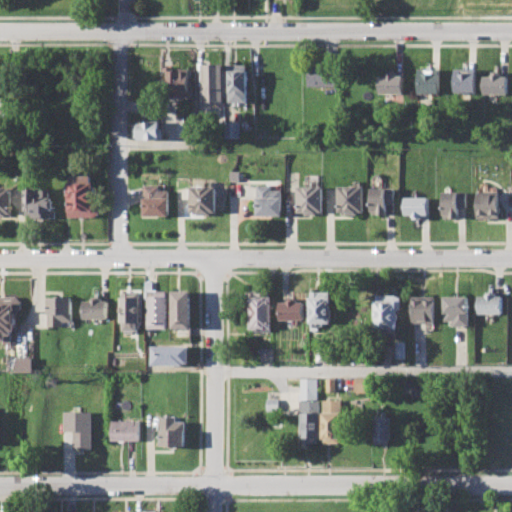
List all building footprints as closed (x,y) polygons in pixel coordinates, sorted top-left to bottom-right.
[(201,64),(224,64),(224,102),(202,102),(201,64)] [(228,64),(245,64),(246,102),(228,102),(228,64)] [(305,66),(337,66),(337,86),(306,87),(305,66)] [(166,68),(188,68),(189,96),(166,97),(166,68)] [(453,69),(475,68),(476,92),(453,93),(453,69)] [(418,69),(439,69),(440,92),(418,92),(418,69)] [(483,75),(490,75),(490,72),(500,72),(500,76),(508,76),(508,94),(483,94),(483,75)] [(378,76),(403,76),(403,93),(378,93),(378,76)] [(134,121),(161,120),(162,138),(134,139),(134,121)] [(223,122),(239,122),(239,138),(223,137),(223,122)] [(73,177),(92,177),(92,194),(99,194),(99,212),(96,216),(69,216),(69,184),(73,184),(73,177)] [(144,184),(160,184),(160,191),(168,191),(168,214),(144,214),(144,184)] [(257,184),(279,184),(280,215),(257,215),(257,184)] [(190,187),(216,186),(216,213),(191,213),(190,187)] [(338,186),(365,186),(365,212),(338,213),(338,186)] [(26,188),(48,187),(49,197),(53,197),(53,211),(49,211),(49,218),(27,219),(26,188)] [(298,187),(323,187),(323,213),(298,213),(298,187)] [(0,188),(12,188),(12,215),(0,215),(0,188)] [(371,188),(387,188),(387,213),(371,213),(371,188)] [(477,191),(498,191),(499,218),(478,218),(477,191)] [(443,192),(466,192),(466,207),(459,207),(459,218),(442,218),(443,192)] [(405,197),(430,197),(430,215),(423,215),(423,219),(413,219),(413,215),(405,215),(405,197)] [(145,299),(145,280),(155,280),(155,291),(168,290),(169,328),(150,328),(150,299),(145,299)] [(121,291),(142,290),(143,322),(139,322),(139,331),(125,331),(125,322),(122,322),(121,291)] [(172,290),(190,290),(190,329),(172,329),(172,290)] [(253,290),(270,290),(270,297),(273,297),(273,329),(250,329),(250,296),(253,296),(253,290)] [(309,295),(314,295),(314,291),(328,291),(328,295),(333,295),(332,323),(309,323),(309,295)] [(478,296),(487,296),(487,292),(495,292),(495,296),(504,296),(504,314),(478,314),(478,296)] [(376,299),(383,299),(383,295),(398,295),(402,297),(402,309),(398,312),(398,336),(376,337),(376,299)] [(0,296),(16,296),(17,331),(12,331),(12,345),(4,346),(3,340),(0,340),(0,296)] [(49,297),(73,297),(74,320),(63,320),(63,326),(50,326),(49,297)] [(412,297),(435,297),(435,322),(413,322),(412,297)] [(444,297),(468,297),(469,326),(455,326),(454,321),(444,321),(444,297)] [(280,302),(288,301),(288,298),(298,298),(298,304),(304,303),(305,320),(280,320),(280,302)] [(85,300),(108,300),(108,319),(85,319),(85,300)] [(396,342),(406,342),(406,359),(396,359),(396,342)] [(152,345),(187,345),(187,364),(152,364),(152,345)] [(318,345),(338,345),(338,362),(318,362),(318,345)] [(261,348),(272,348),(272,363),(261,363),(261,348)] [(17,357),(34,357),(34,372),(17,372),(17,357)] [(327,377),(339,377),(339,392),(327,392),(327,377)] [(356,378),(370,377),(371,393),(356,393),(356,378)] [(302,379),(319,379),(319,400),(299,400),(299,393),(302,393),(302,379)] [(266,397),(281,397),(281,411),(266,411),(266,397)] [(324,400),(343,400),(343,444),(324,444),(324,400)] [(63,412),(94,411),(94,449),(74,450),(73,430),(64,430),(63,412)] [(375,417),(383,417),(383,411),(387,411),(387,417),(391,417),(391,444),(376,444),(375,417)] [(302,412),(321,412),(321,444),(306,444),(306,439),(302,439),(302,412)] [(160,416),(161,447),(184,447),(184,416),(160,416)] [(111,420),(140,421),(140,441),(111,441),(111,420)]
